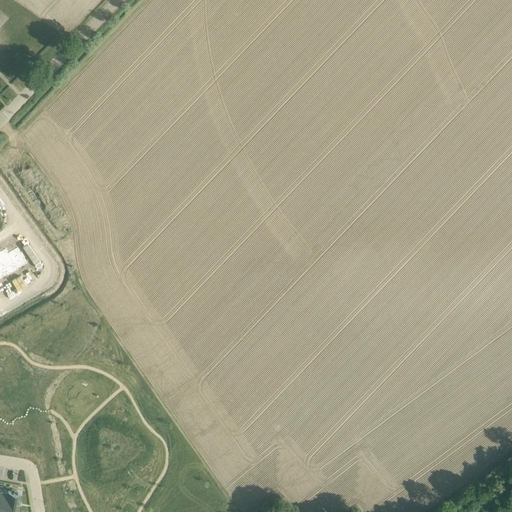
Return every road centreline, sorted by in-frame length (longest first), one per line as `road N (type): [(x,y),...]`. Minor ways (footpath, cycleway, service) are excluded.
road 1 (unclassified): [(0,125),(119,0)]
road 2 (residential): [(0,195),(53,274),(0,311)]
